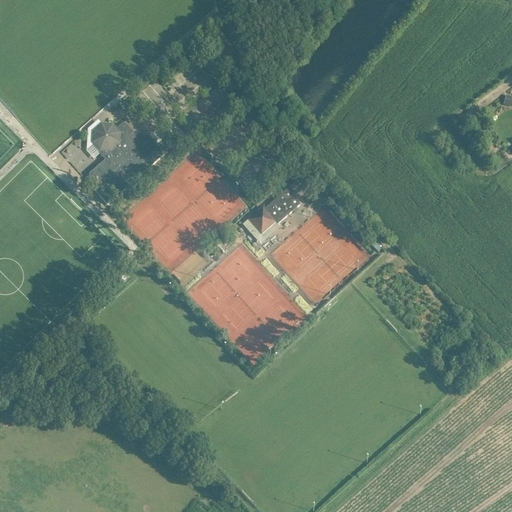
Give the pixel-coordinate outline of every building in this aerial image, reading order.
[(158,98),(171,86),(157,71),(144,83),(158,98)] [(511,97),(506,96),(503,106),(510,108),(511,99),(511,97)] [(143,136),(141,138),(139,140),(124,123),(116,129),(113,125),(101,125),(93,132),(92,144),(99,152),(99,155),(105,161),(90,174),(90,177),(93,180),(89,184),(108,205),(120,195),(126,190),(158,161),(164,155),(148,137),(143,136)] [(21,163),(31,154),(23,145),(13,154),(21,163)] [(277,226),(300,205),(287,190),(265,210),(263,208),(247,222),(261,237),(275,224),(277,226)]
